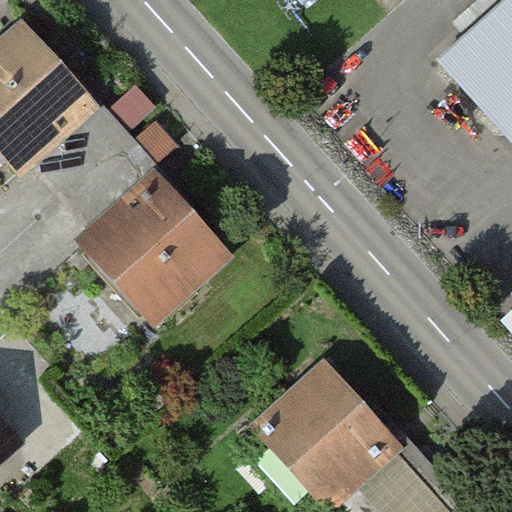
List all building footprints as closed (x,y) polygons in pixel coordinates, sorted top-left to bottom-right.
[(511,3),(440,69),(511,147),(511,3)] [(0,54),(0,139),(26,168),(93,107),(26,32),(0,54)] [(158,104),(137,82),(110,106),(131,129),(158,104)] [(154,170),(102,112),(43,165),(94,223),(154,170)] [(181,144),(157,119),(137,138),(161,163),(181,144)] [(225,256),(158,181),(91,240),(158,315),(225,256)] [(329,372),(261,432),(328,506),(395,446),(329,372)] [(0,423),(0,457),(17,442),(0,423)] [(378,511),(367,499),(352,511),(378,511)]
